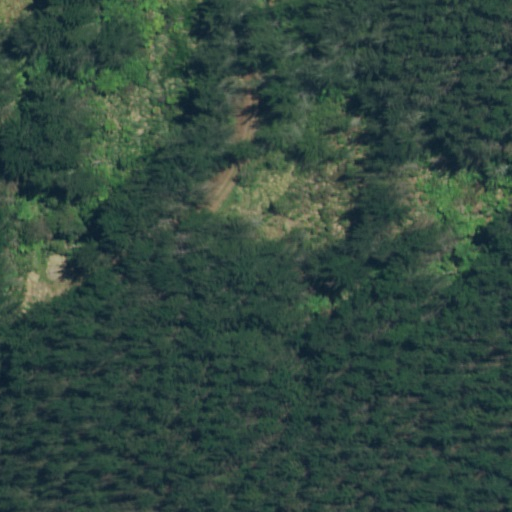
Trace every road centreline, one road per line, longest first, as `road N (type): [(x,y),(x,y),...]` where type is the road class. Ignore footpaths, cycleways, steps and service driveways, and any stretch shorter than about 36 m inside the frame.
road 1 (track): [(43,295),(153,258),(256,155),(267,22),(292,0)]
road 2 (track): [(33,0),(20,78),(43,295)]
road 3 (track): [(43,295),(43,400),(8,511)]
